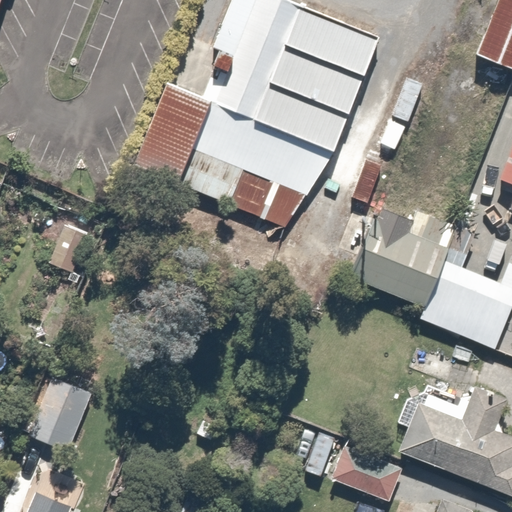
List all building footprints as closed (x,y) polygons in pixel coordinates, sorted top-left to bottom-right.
[(0,0),(0,28),(11,0),(0,0)] [(375,45),(263,0),(238,0),(196,107),(328,160),(375,45)] [(511,14),(511,0),(463,0),(442,54),(488,73),(511,14)] [(394,9),(371,78),(390,84),(413,15),(394,9)] [(511,58),(465,174),(511,193),(511,58)] [(399,77),(389,115),(408,120),(418,81),(399,77)] [(322,162),(159,97),(123,186),(286,251),(322,162)] [(383,118),(372,140),(395,151),(406,129),(383,118)] [(380,164),(363,158),(349,198),(366,204),(380,164)] [(436,278),(365,249),(348,292),(419,321),(436,278)] [(511,313),(511,303),(444,276),(422,330),(494,359),(511,313)] [(411,348),(405,371),(448,382),(454,359),(411,348)] [(63,459),(93,398),(54,382),(23,448),(63,459)] [(462,416),(417,398),(394,456),(506,501),(511,486),(511,442),(493,435),(501,414),(468,401),(462,416)] [(312,433),(270,420),(264,440),(307,452),(312,433)] [(391,469),(333,457),(325,496),(383,509),(391,469)] [(76,511),(37,491),(25,511),(76,511)]
